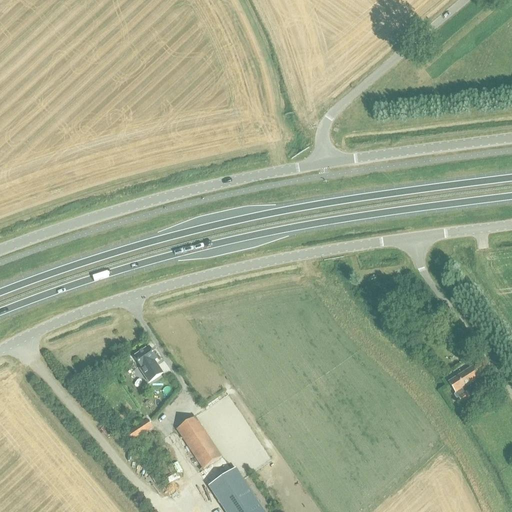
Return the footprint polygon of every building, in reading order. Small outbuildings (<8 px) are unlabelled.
[(149,349),(135,358),(143,369),(152,382),(161,375),(153,363),(156,360),(149,349)] [(461,390),(480,378),(473,367),(448,383),(455,393),(454,396),(456,399),(459,399),(462,404),(473,397),(469,391),(464,394),(461,390)] [(119,417),(113,422),(117,426),(123,421),(119,417)] [(203,470),(222,458),(195,418),(177,431),(203,470)] [(132,442),(153,429),(147,421),(127,434),(132,442)] [(193,471),(196,482),(202,481),(199,469),(193,471)] [(224,511),(264,511),(236,469),(209,488),(224,511)]
